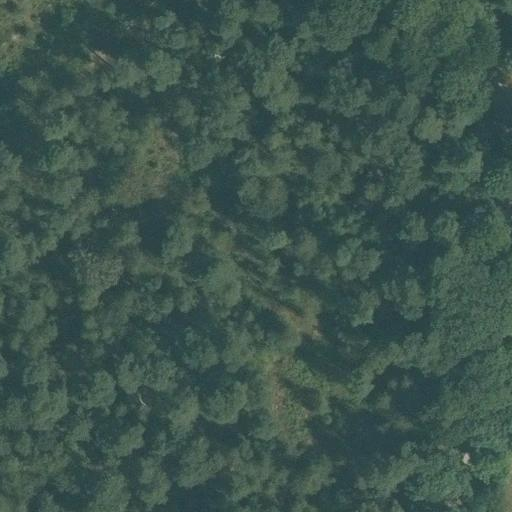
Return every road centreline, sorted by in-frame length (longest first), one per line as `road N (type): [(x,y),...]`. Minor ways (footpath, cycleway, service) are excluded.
road 1 (unclassified): [(445,511),(511,167)]
road 2 (unclassified): [(511,100),(385,0)]
